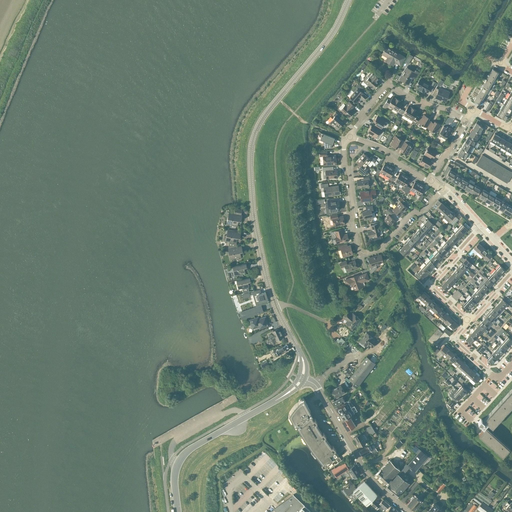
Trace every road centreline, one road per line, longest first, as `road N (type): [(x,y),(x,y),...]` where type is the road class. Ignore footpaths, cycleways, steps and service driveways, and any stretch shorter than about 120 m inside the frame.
road 1 (unclassified): [(303,378),(304,362),(275,305),(259,246),(251,149),(258,123),(330,36),(348,0)]
road 2 (residential): [(441,187),(379,248),(360,254),(343,152),(348,137)]
road 3 (unclassified): [(176,511),(173,472),(189,448),(303,378)]
road 4 (unclassified): [(407,511),(363,470),(315,383),(303,378)]
road 5 (residential): [(348,137),(387,83),(465,120)]
road 6 (residential): [(465,318),(428,283),(480,226)]
